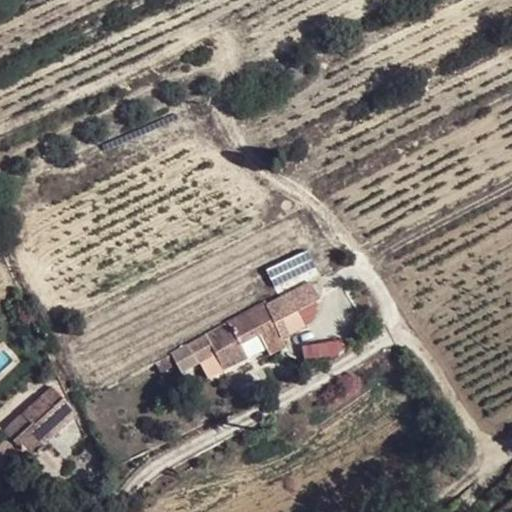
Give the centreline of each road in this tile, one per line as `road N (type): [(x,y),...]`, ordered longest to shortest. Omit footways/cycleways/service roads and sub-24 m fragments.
road 1 (track): [(0,129),(203,33),(218,34),(226,45),(223,103),(231,126),(261,168),(331,216),(406,329)]
road 2 (track): [(365,264),(511,188)]
